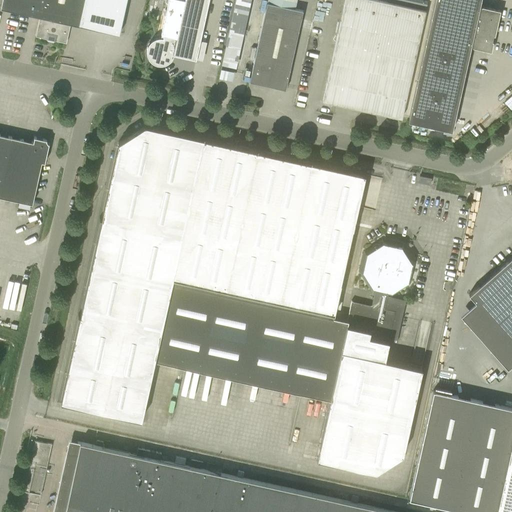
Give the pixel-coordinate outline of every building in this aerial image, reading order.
[(40,16),(36,36),(66,42),(71,23),(119,34),(126,0),(2,0),(1,7),(40,16)] [(168,0),(161,35),(163,35),(163,38),(162,37),(160,37),(159,37),(157,38),(156,38),(155,39),(153,39),(152,40),(151,41),(150,42),(149,43),(148,44),(148,45),(147,47),(147,48),(147,49),(147,50),(147,51),(147,52),(147,54),(147,55),(148,56),(148,57),(149,58),(150,59),(150,60),(152,61),(153,62),(154,63),(155,63),(156,64),(158,64),(159,64),(160,65),(161,64),(163,64),(164,64),(165,64),(167,63),(168,62),(169,61),(170,60),(171,59),(172,58),(173,56),(173,55),(174,54),(196,59),(208,0),(168,0)] [(267,0),(249,81),(285,89),(303,10),(294,8),(296,0),(267,0)] [(345,0),(323,101),(402,118),(425,10),(379,0),(345,0)] [(500,10),(479,5),(480,0),(434,0),(408,120),(452,130),(470,46),(491,51),(500,10)] [(232,72),(220,69),(219,75),(230,78),(232,72)] [(171,281),(204,138),(145,124),(118,141),(61,401),(141,419),(154,360),(171,281)] [(45,163),(49,143),(48,143),(47,141),(47,139),(34,137),(33,142),(0,134),(0,196),(32,203),(42,162),(45,163)] [(171,281),(332,317),(364,174),(204,138),(171,281)] [(418,182),(430,184),(431,178),(420,175),(418,182)] [(385,308),(388,295),(392,296),(411,284),(416,262),(404,243),(382,238),(363,250),(358,272),(370,291),(374,292),(371,305),(351,300),(347,320),(332,317),(171,281),(154,360),(329,399),(330,399),(347,324),(369,329),(368,336),(389,341),(395,310),(385,308)] [(461,315),(507,368),(511,363),(511,255),(469,294),(476,302),(461,315)] [(422,366),(385,357),(388,342),(389,341),(368,336),(369,329),(347,324),(330,399),(329,399),(316,458),(375,472),(402,454),(422,366)] [(206,395),(193,391),(194,385),(190,384),(191,379),(183,378),(179,398),(204,404),(206,395)] [(511,511),(511,407),(433,390),(409,498),(471,511),(511,511)] [(398,511),(160,459),(161,453),(138,447),(137,454),(69,439),(52,511),(398,511)] [(43,493),(52,443),(38,440),(29,491),(43,493)]
